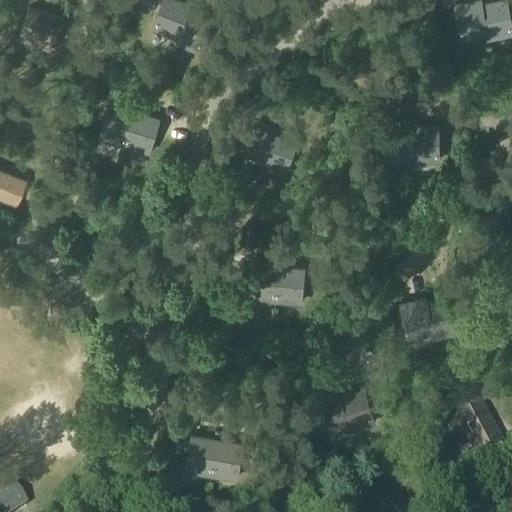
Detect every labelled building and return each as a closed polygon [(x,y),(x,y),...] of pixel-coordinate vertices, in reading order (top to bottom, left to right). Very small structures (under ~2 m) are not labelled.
[(176,0),(163,0),(152,28),(157,30),(166,33),(168,29),(178,33),(187,10),(189,5),(176,0)] [(480,0),(478,0),(455,4),(461,38),(466,38),(476,36),(475,31),(486,29),(481,5),(480,0)] [(511,30),(506,0),(481,5),(486,29),(486,34),(497,32),(498,37),(508,35),(511,34),(511,30)] [(18,41),(53,53),(64,20),(30,9),(18,41)] [(178,33),(176,37),(186,41),(184,46),(193,50),(198,51),(211,19),(187,10),(178,33)] [(103,125),(99,139),(100,139),(121,145),(123,146),(133,112),(109,104),(107,113),(103,125)] [(133,112),(123,146),(125,146),(146,153),(147,153),(151,139),(155,128),(157,119),(133,112)] [(412,153),(412,127),(412,122),(386,123),(387,158),(403,158),(403,153),(412,153)] [(438,127),(412,127),(412,152),(412,157),(423,157),(423,162),(433,162),(438,162),(438,127)] [(244,152),(286,168),(295,144),(254,128),(244,152)] [(0,198),(14,205),(24,181),(0,170),(0,198)] [(260,302),(275,303),(279,265),(252,263),(247,300),(260,302)] [(279,265),(275,303),(303,305),(306,268),(279,265)] [(430,329),(426,304),(425,299),(400,304),(407,339),(422,336),(421,331),(430,329)] [(451,299),(426,304),(431,328),(432,333),(442,331),(443,336),(453,334),(458,333),(451,299)] [(363,390),(339,397),(346,421),(347,426),(358,423),(359,427),(369,424),(373,423),(363,390)] [(345,422),(339,397),(337,393),(313,400),(323,434),(338,429),(337,424),(345,422)] [(483,409),(452,425),(460,441),(465,438),(466,441),(476,459),(502,445),(483,409)] [(185,472),(211,477),(217,439),(192,435),(185,472)] [(217,439),(211,477),(238,481),(243,444),(217,439)] [(0,495),(0,511),(19,511),(28,506),(14,486),(0,495)] [(409,511),(396,499),(382,511),(409,511)]
